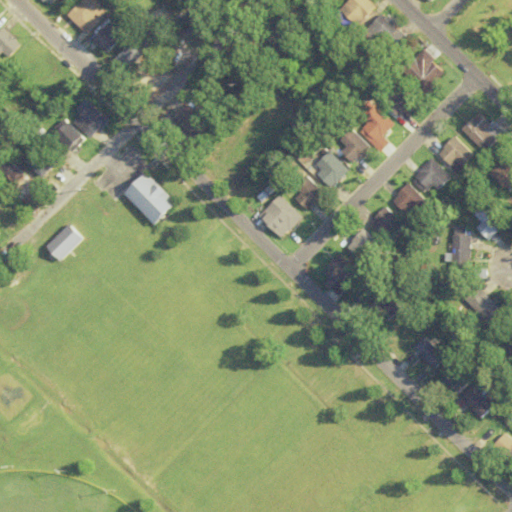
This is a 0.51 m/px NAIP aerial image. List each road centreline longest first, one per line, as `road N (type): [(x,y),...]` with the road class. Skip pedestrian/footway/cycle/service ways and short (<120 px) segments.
road 1 (residential): [(13,0),(511,492)]
road 2 (residential): [(256,0),(0,258)]
road 3 (residential): [(476,77),(289,269)]
